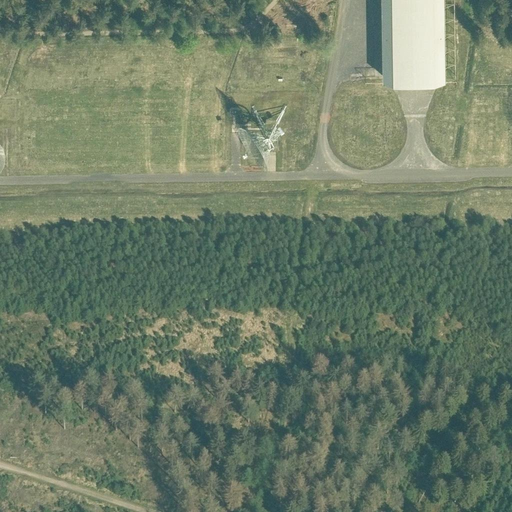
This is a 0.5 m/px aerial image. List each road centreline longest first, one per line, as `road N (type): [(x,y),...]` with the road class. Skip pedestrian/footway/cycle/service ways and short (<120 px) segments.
road 1 (track): [(300,279),(270,511)]
road 2 (track): [(0,467),(149,511)]
